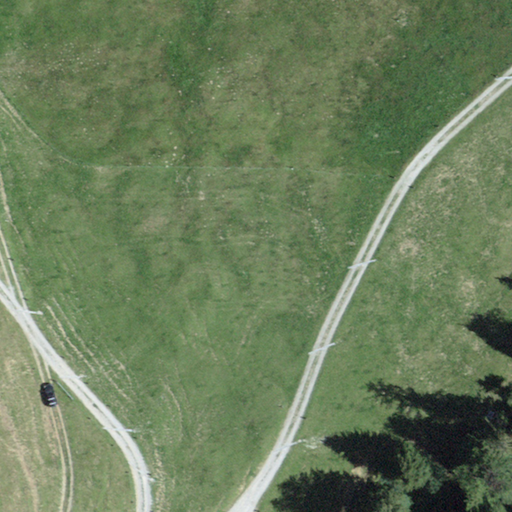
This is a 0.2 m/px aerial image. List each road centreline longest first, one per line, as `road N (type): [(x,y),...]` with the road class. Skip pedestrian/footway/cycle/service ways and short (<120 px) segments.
road 1 (track): [(511,79),(408,184),(362,259),(281,448),(240,511)]
road 2 (track): [(142,511),(132,451),(29,325)]
road 3 (track): [(64,511),(67,454),(29,325)]
